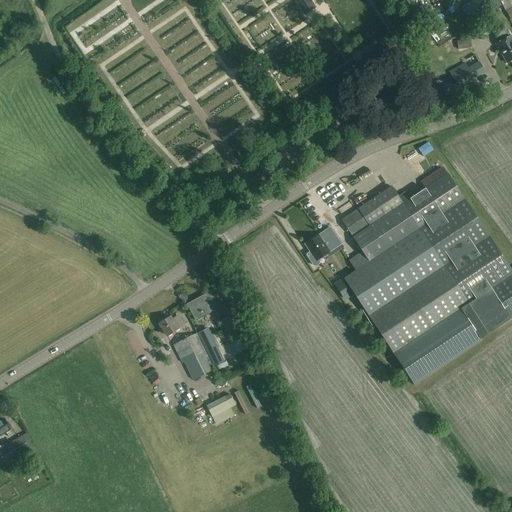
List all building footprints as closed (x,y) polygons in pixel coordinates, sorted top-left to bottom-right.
[(315,7),(310,0),(295,0),(305,14),(315,7)] [(482,17),(502,5),(505,11),(511,6),(511,0),(489,0),(476,7),(482,17)] [(507,63),(511,59),(511,38),(504,24),(493,30),(497,38),(500,37),(502,40),(496,43),(507,63)] [(457,42),(458,50),(472,47),(470,39),(457,42)] [(459,65),(450,70),(457,85),(484,71),(479,62),(462,71),(459,65)] [(453,82),(442,88),(446,96),(457,91),(453,82)] [(355,271),(344,278),(349,286),(354,294),(408,376),(484,327),(488,333),(511,317),(511,271),(443,167),(421,182),(426,190),(410,200),(405,193),(399,197),(392,186),(374,197),(341,219),(363,252),(349,261),(355,271)] [(341,244),(330,228),(320,214),(308,222),(318,235),(324,243),(326,242),(332,250),(341,244)] [(318,235),(305,244),(317,260),(329,252),(332,250),(326,242),(324,243),(318,235)] [(336,264),(345,274),(353,267),(344,257),(336,264)] [(346,299),(354,294),(349,286),(341,291),(346,299)] [(207,303),(219,296),(215,289),(187,304),(196,320),(212,311),(207,303)] [(240,332),(222,301),(212,306),(227,332),(221,335),(225,343),(232,339),(230,337),(240,332)] [(178,315),(172,319),(170,316),(159,323),(167,335),(178,328),(185,324),(178,315)] [(184,362),(193,380),(214,370),(196,333),(173,345),(182,363),(184,362)] [(235,350),(241,340),(236,336),(230,347),(235,350)] [(230,394),(207,406),(212,417),(236,405),(230,394)] [(10,428),(4,419),(0,420),(0,434),(5,431),(9,437),(14,434),(10,428)] [(14,459),(30,450),(33,455),(38,452),(26,433),(6,445),(3,440),(0,442),(0,454),(9,471),(18,466),(14,459)] [(40,465),(35,456),(29,459),(34,468),(40,465)]
